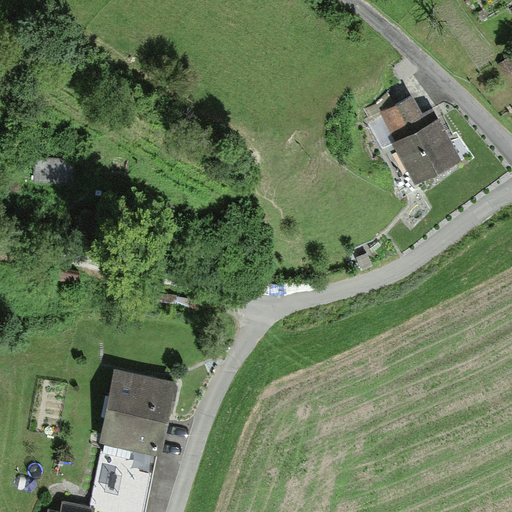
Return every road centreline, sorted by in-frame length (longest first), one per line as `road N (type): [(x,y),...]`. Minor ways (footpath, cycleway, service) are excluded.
road 1 (residential): [(511,189),(359,284),(279,303),(246,326),(217,373),(166,511)]
road 2 (track): [(0,250),(279,303)]
road 3 (residential): [(511,147),(347,0)]
